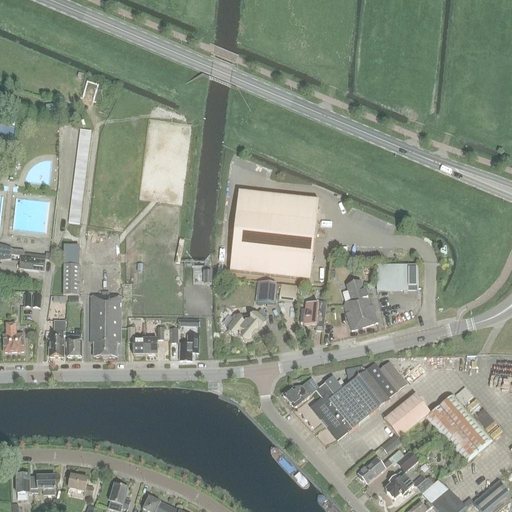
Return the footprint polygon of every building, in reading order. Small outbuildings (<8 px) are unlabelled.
[(230,274),(310,283),(319,203),(239,194),(230,274)] [(139,272),(140,238),(125,238),(124,272),(139,272)] [(24,256),(24,252),(0,249),(0,260),(11,262),(11,257),(23,258),(24,256)] [(45,260),(45,262),(20,259),(19,271),(44,274),(45,261),(50,262),(50,255),(46,255),(46,258),(45,260)] [(80,297),(80,267),(64,267),(63,297),(80,297)] [(377,292),(418,292),(418,267),(377,267),(377,292)] [(346,304),(344,307),(352,332),(378,324),(370,297),(368,297),(366,291),(364,292),(361,282),(346,287),(351,303),(346,304)] [(276,286),(258,284),(256,304),(274,306),(275,301),(276,287),(276,286)] [(295,304),(297,289),(282,287),(280,302),(295,304)] [(42,298),(41,298),(34,297),(32,309),(40,310),(42,298)] [(94,359),(117,359),(117,346),(120,346),(120,298),(90,298),(90,345),(93,345),(94,359)] [(318,303),(318,306),(306,305),(305,312),(301,311),(300,325),(304,325),(304,327),(316,328),(315,333),(323,334),(326,304),(318,303)] [(258,314),(253,315),(250,318),(250,320),(242,320),(243,320),(239,316),(237,317),(236,316),(232,321),(233,325),(228,329),(228,334),(235,339),(237,338),(245,344),(250,343),(252,341),(252,338),(256,333),(259,333),(266,324),(266,321),(263,319),(258,314)] [(49,340),(49,359),(63,359),(63,334),(65,334),(65,324),(55,324),(55,331),(55,340),(49,340)] [(5,355),(24,354),(23,336),(17,337),(16,326),(6,326),(6,337),(4,337),(5,355)] [(67,359),(82,359),(82,332),(77,332),(77,338),(67,337),(67,359)] [(133,357),(145,357),(145,342),(145,335),(142,335),(142,342),(133,342),(133,357)] [(192,363),(192,355),(198,355),(200,338),(188,337),(187,346),(180,345),(179,363),(192,363)] [(145,357),(157,357),(157,342),(145,342),(145,357)] [(354,431),(377,413),(385,406),(390,402),(390,401),(408,386),(389,364),(380,371),(375,365),(366,372),(363,368),(347,371),(349,382),(351,384),(343,391),(333,378),(325,385),(326,386),(316,394),(322,401),(312,409),(337,442),(348,434),(349,434),(353,431),(354,431)] [(282,397),(294,410),(318,392),(311,381),(302,389),(291,390),(282,397)] [(455,397),(463,406),(472,399),(464,390),(455,397)] [(415,396),(392,415),(384,421),(384,422),(399,441),(425,421),(464,466),(492,441),(454,397),(431,416),(415,396)] [(401,445),(395,438),(381,450),(387,457),(401,445)] [(399,452),(389,461),(394,467),(404,458),(399,452)] [(411,456),(397,467),(404,475),(418,464),(411,456)] [(377,460),(359,476),(359,479),(362,482),(365,483),(368,486),(386,471),(392,465),(388,461),(382,467),(377,460)] [(395,478),(393,478),(391,480),(391,484),(392,486),(386,490),(388,493),(387,494),(393,499),(395,501),(401,496),(403,498),(405,498),(409,495),(409,493),(414,488),(412,486),(401,474),(395,478)] [(426,481),(422,477),(412,486),(417,489),(422,496),(437,484),(431,477),(426,481)] [(18,496),(34,496),(34,479),(30,479),(30,478),(18,478),(18,496)] [(92,499),(94,491),(86,490),(88,482),(71,478),(69,491),(85,494),(85,497),(92,499)] [(56,479),(34,479),(34,496),(39,496),(39,492),(43,492),(43,497),(54,497),(54,492),(56,492),(56,479)] [(423,507),(419,503),(408,511),(427,511),(431,508),(434,511),(464,511),(466,511),(438,482),(437,484),(422,496),(421,496),(427,504),(423,507)] [(489,511),(509,495),(499,483),(472,506),(477,511),(489,511)] [(110,504),(108,511),(111,511),(121,511),(122,511),(126,511),(127,511),(130,502),(124,501),(127,491),(115,487),(110,503),(110,504)] [(162,511),(165,507),(149,499),(142,511),(162,511)] [(53,502),(51,511),(57,511),(59,503),(53,502)]
